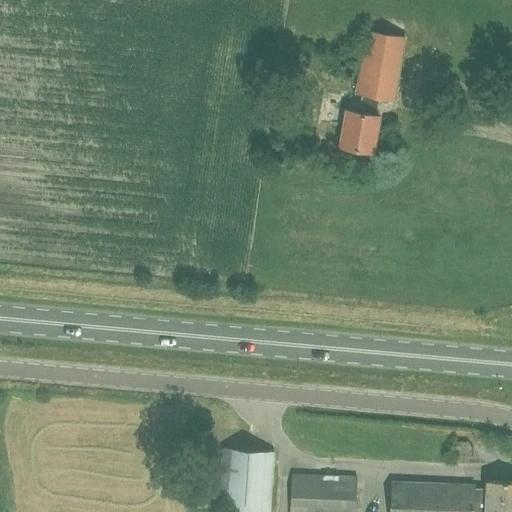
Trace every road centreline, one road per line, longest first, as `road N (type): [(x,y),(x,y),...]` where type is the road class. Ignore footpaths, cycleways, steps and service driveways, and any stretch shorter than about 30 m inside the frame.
road 1 (unclassified): [(511,422),(0,370)]
road 2 (primary): [(511,364),(0,318)]
